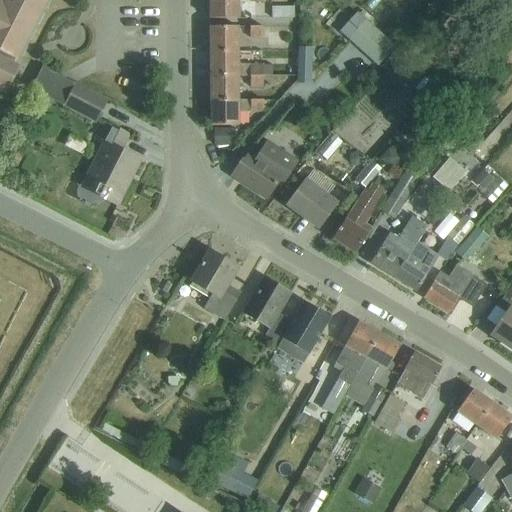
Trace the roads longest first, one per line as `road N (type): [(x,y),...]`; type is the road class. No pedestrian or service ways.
road 1 (residential): [(511,387),(185,190)]
road 2 (residential): [(0,481),(129,267)]
road 3 (residential): [(185,190),(181,0)]
road 4 (residential): [(129,267),(0,202)]
